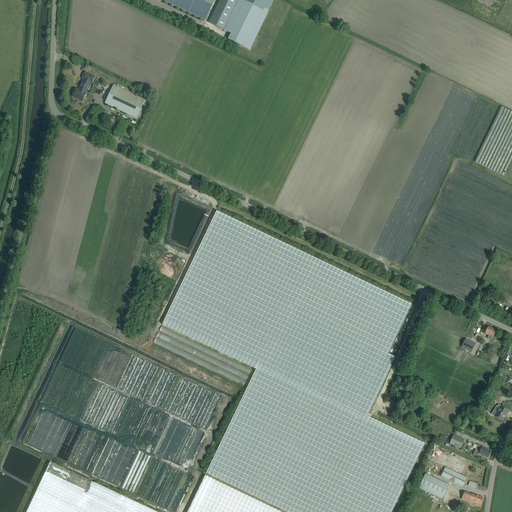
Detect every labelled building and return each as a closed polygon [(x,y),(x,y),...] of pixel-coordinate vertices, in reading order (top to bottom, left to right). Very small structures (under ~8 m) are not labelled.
[(161,0),(204,20),(213,0),(161,0)] [(220,0),(209,22),(224,30),(238,0),(220,0)] [(228,39),(250,49),(273,1),(271,0),(238,0),(224,30),(231,33),(228,39)] [(92,84),(95,77),(85,72),(82,79),(83,80),(79,88),(80,88),(79,90),(76,89),(72,97),(73,97),(73,96),(78,98),(77,99),(83,102),(86,94),(85,93),(90,83),(92,84)] [(137,119),(145,100),(113,85),(105,104),(137,119)] [(511,159),(511,112),(501,107),(475,162),(504,176),(511,159)] [(216,211),(162,324),(256,369),(244,394),(207,472),(206,473),(287,511),(392,511),(425,444),(367,416),(395,358),(388,354),(411,305),(216,211)] [(491,340),(494,335),(496,330),(488,327),(485,334),(488,335),(487,338),(491,340)] [(472,352),(476,344),(466,339),(462,347),(472,352)] [(490,396),(498,401),(501,396),(493,391),(490,396)] [(509,411),(505,408),(501,406),(495,416),(502,421),(505,416),(504,416),(506,413),(507,414),(509,411)] [(454,435),(450,444),(461,449),(465,440),(454,435)] [(478,445),(473,455),(478,457),(479,454),(488,458),(490,454),(491,454),(490,453),(491,451),(478,445)] [(161,511),(50,460),(25,511),(161,511)] [(441,477),(463,487),(467,478),(445,468),(441,477)] [(418,488),(442,500),(449,485),(425,474),(418,488)] [(187,511),(281,511),(205,476),(187,511)] [(483,498),(473,494),(472,495),(464,492),(462,499),(475,504),(475,505),(480,507),(483,498)]
